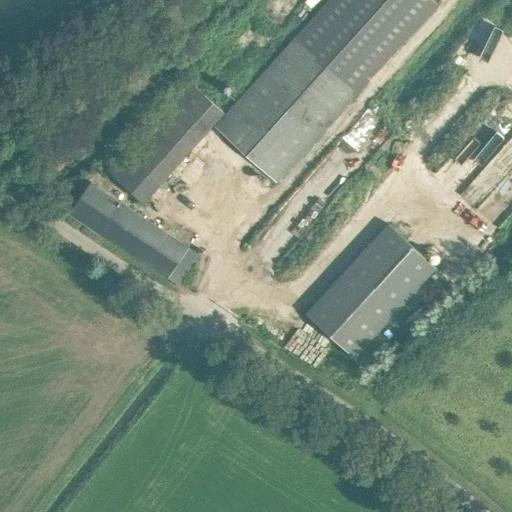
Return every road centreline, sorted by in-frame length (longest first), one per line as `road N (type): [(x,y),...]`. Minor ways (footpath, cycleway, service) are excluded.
road 1 (unclassified): [(497,511),(321,377),(98,251),(0,182)]
road 2 (track): [(457,0),(184,300)]
